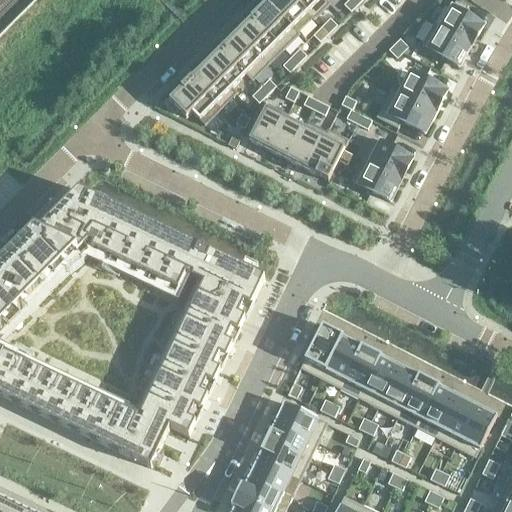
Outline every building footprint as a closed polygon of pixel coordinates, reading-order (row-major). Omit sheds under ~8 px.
[(313,20),(292,0),(271,0),(267,5),(298,35),(299,35),(312,21),(313,20)] [(329,5),(323,0),(292,0),(313,20),(312,21),(314,23),(315,22),(330,7),(331,6),(329,4),(329,5)] [(352,15),(360,6),(353,0),(351,0),(344,7),(352,15)] [(457,2),(441,29),(440,30),(472,48),(484,28),(464,16),(468,9),(457,2)] [(298,35),(267,5),(252,20),(284,52),(300,37),(300,36),(299,35),(298,35)] [(284,52),(252,20),(236,35),(269,68),(284,52)] [(331,21),(322,30),(330,37),(338,29),(331,21)] [(460,69),(472,48),(440,30),(441,29),(435,26),(434,27),(422,47),(460,69)] [(321,45),(330,37),(322,30),(314,38),(321,45)] [(269,68),(236,35),(221,51),(247,76),(246,77),(253,84),(253,83),(269,68)] [(409,50),(401,42),(395,47),(403,56),(409,50)] [(403,56),(395,47),(389,53),(398,61),(403,56)] [(232,91),(246,77),(247,76),(221,51),(206,65),(232,91)] [(299,67),(307,59),(300,52),(292,60),(299,67)] [(290,76),(299,67),(292,60),(283,68),(290,76)] [(237,96),(232,91),(206,65),(191,81),(221,112),(237,97),(237,96)] [(411,75),(401,95),(400,96),(437,115),(448,93),(411,75)] [(221,112),(191,81),(169,102),(187,120),(192,115),(205,128),(221,112)] [(270,83),(262,91),(267,97),(275,89),(270,83)] [(291,90),(285,101),(294,105),(295,103),(299,95),(291,90)] [(262,91),(253,99),(259,105),(267,97),(262,91)] [(426,136),(437,115),(400,96),(401,95),(392,91),(377,120),(398,131),(402,124),(426,136)] [(315,111),(320,103),(309,98),(305,106),(315,111)] [(352,113),(357,104),(346,99),(342,107),(352,113)] [(330,108),(320,103),(315,111),(326,117),(330,108)] [(286,121),(287,122),(289,117),(288,117),(268,106),(262,118),(250,143),(270,154),(286,121)] [(358,127),(362,118),(351,112),(347,121),(358,127)] [(241,117),(236,127),(245,131),(250,121),(241,117)] [(372,123),(362,118),(358,127),(368,132),(372,123)] [(305,131),(304,131),(287,122),(286,121),(270,154),(289,163),(305,131)] [(328,134),(327,134),(308,125),(308,124),(304,131),(305,131),(289,163),(308,173),(328,134)] [(328,132),(327,134),(328,134),(308,173),(329,184),(339,163),(344,153),(349,143),(329,132),(328,132)] [(234,136),(228,148),(229,148),(236,152),(242,140),(234,136)] [(413,161),(372,140),(361,162),(361,163),(363,164),(364,163),(402,182),(413,161)] [(347,168),(353,157),(344,153),(339,163),(347,168)] [(0,155),(0,175),(10,166),(0,155)] [(203,160),(192,155),(188,163),(199,168),(203,160)] [(391,204),(402,182),(364,163),(363,164),(353,184),(391,204)] [(189,273),(201,278),(211,257),(212,255),(85,194),(79,192),(47,224),(89,244),(95,247),(93,251),(180,293),(189,273)] [(0,334),(89,244),(47,224),(39,232),(35,236),(33,238),(27,244),(23,247),(21,250),(12,259),(0,270),(0,334)] [(36,229),(30,235),(33,238),(35,236),(39,232),(37,230),(36,229)] [(24,241),(18,247),(21,250),(23,247),(27,244),(25,242),(24,241)] [(217,260),(211,257),(201,278),(207,281),(217,260)] [(218,258),(217,260),(207,281),(141,419),(0,352),(0,397),(151,470),(156,460),(161,450),(166,440),(171,430),(189,440),(190,438),(191,436),(195,428),(197,424),(191,421),(196,410),(202,413),(203,410),(204,408),(207,402),(209,398),(203,395),(208,384),(214,387),(216,384),(217,382),(219,376),(222,372),(215,369),(221,358),(227,361),(228,358),(229,357),(232,351),(234,346),(228,343),(233,332),(239,335),(243,327),(246,320),(240,317),(245,306),(252,309),(265,281),(246,271),(218,258)] [(250,312),(252,309),(245,306),(240,317),(246,320),(250,312)] [(321,382),(344,339),(323,328),(312,350),(301,372),(321,382)] [(234,346),(239,335),(233,332),(228,343),(234,346)] [(340,392),(363,348),(344,339),(321,382),(340,392)] [(360,402),(382,358),(363,348),(340,392),(360,402)] [(222,372),(227,361),(221,358),(215,369),(222,372)] [(379,411),(401,368),(382,358),(360,402),(379,411)] [(398,421),(420,378),(401,368),(379,411),(398,421)] [(417,431),(439,388),(420,378),(398,421),(417,431)] [(209,398),(214,387),(208,384),(203,395),(209,398)] [(294,386),(288,398),(297,403),(303,390),(294,386)] [(436,441),(458,397),(439,388),(417,431),(436,441)] [(455,451),(477,407),(458,397),(436,441),(455,451)] [(327,417),(333,406),(325,402),(320,414),(327,417)] [(328,427),(284,406),(275,425),(319,446),(328,427)] [(340,410),(333,406),(327,417),(335,421),(340,410)] [(480,452),(498,418),(477,407),(455,451),(476,461),(480,452)] [(197,424),(202,413),(196,410),(191,421),(197,424)] [(366,436),(371,424),(364,421),(359,432),(366,436)] [(379,428),(371,424),(366,436),(374,439),(379,428)] [(310,465),(319,446),(275,425),(266,443),(310,465)] [(511,443),(511,434),(504,431),(501,438),(511,443)] [(349,437),(345,445),(357,451),(361,443),(349,437)] [(373,452),(380,455),(385,446),(378,442),(373,452)] [(301,483),(310,465),(266,443),(257,462),(301,483)] [(391,449),(385,446),(380,455),(386,459),(391,449)] [(399,468),(404,456),(397,453),(392,464),(399,468)] [(411,460),(404,456),(399,468),(406,471),(411,460)] [(365,475),(370,464),(363,461),(357,472),(365,475)] [(293,501),(301,483),(257,462),(248,480),(293,501)] [(489,462),(486,469),(497,475),(500,468),(489,462)] [(335,467),(331,474),(343,480),(346,473),(335,467)] [(493,482),(497,475),(486,469),(482,477),(493,482)] [(438,486),(443,475),(436,472),(430,483),(438,486)] [(343,480),(331,474),(328,482),(339,487),(343,480)] [(395,490),(401,479),(393,475),(388,487),(395,490)] [(450,479),(443,475),(438,486),(445,490),(450,479)] [(402,494),(408,482),(401,479),(395,490),(402,494)] [(287,511),(293,501),(248,480),(245,487),(242,486),(236,497),(267,511),(287,511)] [(511,482),(508,480),(499,500),(511,506),(511,482)] [(432,508),(438,497),(430,493),(425,504),(432,508)] [(0,511),(36,511),(14,501),(0,494),(0,511)] [(267,511),(236,497),(231,507),(234,509),(232,511),(267,511)] [(439,511),(445,500),(438,497),(432,508),(439,511)] [(361,511),(363,509),(344,500),(338,511),(361,511)] [(511,511),(511,506),(499,500),(492,511),(511,511)] [(470,501),(467,508),(474,511),(479,511),(482,507),(470,501)]
